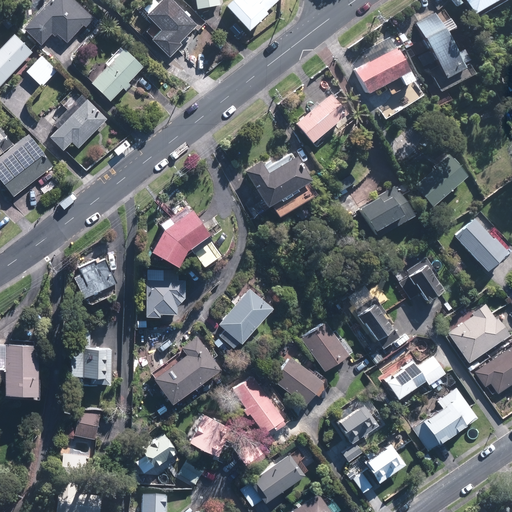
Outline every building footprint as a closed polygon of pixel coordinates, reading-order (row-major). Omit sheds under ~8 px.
[(92,16),(75,0),(47,0),(22,27),(40,45),(54,31),(66,43),(92,16)] [(197,25),(172,0),(162,0),(159,3),(155,0),(152,0),(143,9),(155,21),(144,31),(171,58),(183,46),(179,43),(197,25)] [(221,6),(220,0),(196,0),(198,10),(221,6)] [(281,1),(279,0),(234,0),(226,7),(250,32),(254,27),(261,34),(278,17),(272,10),(281,1)] [(451,0),(455,6),(464,0),(475,17),(503,0),(451,0)] [(435,10),(415,21),(445,77),(465,66),(446,31),(454,26),(446,12),(438,16),(435,10)] [(14,34),(0,48),(0,85),(32,51),(14,34)] [(144,67),(124,49),(122,46),(105,63),(108,65),(91,82),(110,101),(123,88),(126,91),(131,86),(128,83),(144,67)] [(413,79),(395,46),(354,68),(367,92),(399,74),(404,84),(413,79)] [(59,71),(42,54),(25,70),(42,87),(59,71)] [(60,102),(72,114),(50,136),(64,150),(72,141),(79,148),(108,119),(88,98),(87,99),(75,87),(60,102)] [(347,112),(330,91),(314,105),(313,103),(307,108),(309,110),(294,122),(311,142),(330,126),(336,134),(350,123),(344,115),(347,112)] [(0,153),(12,144),(0,128),(0,153)] [(55,164),(29,133),(0,156),(0,176),(16,196),(55,164)] [(468,174),(448,151),(411,185),(430,207),(468,174)] [(315,192),(307,179),(309,179),(292,152),(275,163),(273,159),(264,164),(262,159),(244,170),(265,205),(270,202),(278,215),(315,192)] [(403,178),(396,182),(357,205),(371,228),(390,217),(393,223),(413,211),(402,192),(409,188),(403,178)] [(164,229),(162,231),(151,249),(177,263),(182,253),(210,230),(191,207),(173,222),(168,217),(160,224),(164,229)] [(506,251),(473,215),(453,233),(486,269),(506,251)] [(209,242),(193,252),(202,266),(218,256),(209,242)] [(114,282),(118,280),(106,256),(97,261),(94,256),(78,264),(81,272),(73,276),(87,306),(118,291),(114,282)] [(438,274),(426,256),(405,270),(408,274),(397,282),(410,300),(421,293),(426,301),(444,289),(435,276),(438,274)] [(164,278),(146,277),(144,314),(157,315),(157,312),(176,312),(176,299),(183,300),(184,278),(175,277),(176,269),(164,269),(164,278)] [(248,286),(217,323),(223,328),(217,335),(232,347),(237,341),(240,343),(272,306),(248,286)] [(372,298),(355,309),(381,348),(398,337),(372,298)] [(475,314),(448,334),(468,362),(507,334),(485,303),(473,311),(475,314)] [(329,317),(300,336),(322,368),(351,349),(329,317)] [(79,384),(110,385),(111,348),(90,347),(90,332),(71,332),(70,376),(79,376),(79,384)] [(175,359),(174,357),(152,373),(172,401),(219,367),(196,335),(180,346),(183,350),(184,352),(175,359)] [(37,344),(0,343),(0,366),(4,366),(4,395),(37,395),(37,344)] [(511,343),(474,370),(484,385),(489,382),(496,393),(511,381),(511,343)] [(411,358),(382,377),(397,399),(425,380),(427,383),(444,372),(432,354),(416,365),(411,358)] [(291,358),(274,381),(305,403),(321,379),(291,358)] [(252,374),(233,388),(245,406),(241,408),(246,414),(249,412),(262,431),(282,416),(252,374)] [(441,407),(413,427),(428,450),(477,418),(456,386),(436,399),(441,407)] [(377,422),(363,402),(335,422),(349,442),(377,422)] [(98,412),(77,409),(73,433),(95,436),(98,412)] [(217,453),(222,443),(228,446),(231,439),(225,436),(230,425),(198,411),(185,439),(217,453)] [(163,430),(141,444),(147,453),(136,460),(144,472),(176,452),(163,430)] [(252,439),(237,451),(247,464),(262,452),(252,439)] [(354,441),(341,451),(348,461),(362,451),(354,441)] [(387,441),(363,457),(379,481),(403,465),(387,441)] [(290,452),(255,477),(265,491),(260,495),(264,501),(304,473),(290,452)] [(206,468),(187,458),(177,476),(196,487),(206,468)] [(373,486),(360,470),(350,477),(363,493),(373,486)] [(97,511),(101,489),(62,482),(57,511),(97,511)] [(260,498),(249,484),(240,490),(251,505),(260,498)] [(166,511),(167,494),(141,493),(141,511),(166,511)] [(332,511),(321,493),(287,511),(332,511)]
